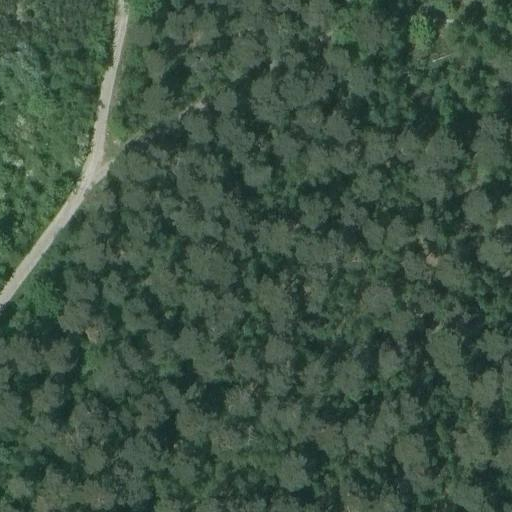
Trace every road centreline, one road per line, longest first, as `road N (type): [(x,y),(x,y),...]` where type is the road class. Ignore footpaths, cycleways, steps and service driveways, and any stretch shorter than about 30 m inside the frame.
road 1 (track): [(511,48),(432,21),(348,29),(220,92),(90,176)]
road 2 (unclassified): [(123,0),(90,176),(0,303)]
